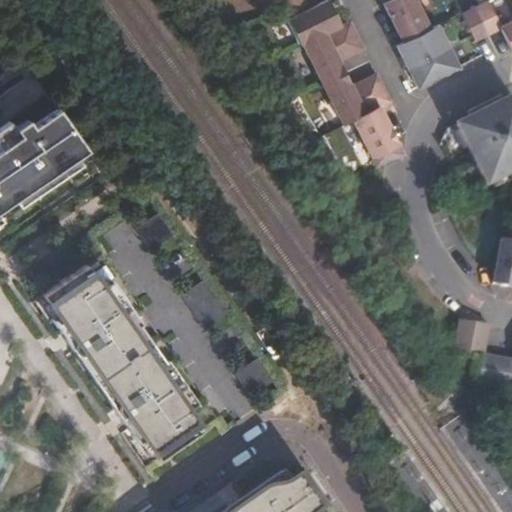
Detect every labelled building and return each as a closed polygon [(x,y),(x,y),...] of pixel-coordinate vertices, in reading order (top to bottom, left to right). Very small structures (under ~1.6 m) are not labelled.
[(277,0),(287,20),(316,5),(313,0),(277,0)] [(303,45),(341,26),(327,0),(326,0),(316,5),(287,20),(301,47),(303,45)] [(386,0),(383,2),(403,43),(428,31),(412,0),(386,0)] [(500,28),(499,28),(486,2),(474,8),(488,35),(500,28)] [(473,42),(488,35),(474,8),(460,15),(473,42)] [(303,45),(324,85),(345,74),(337,59),(364,46),(351,21),(341,26),(303,45)] [(511,21),(499,28),(500,28),(511,52),(511,21)] [(397,46),(418,87),(456,68),(436,27),(428,31),(403,43),(397,46)] [(0,245),(101,176),(30,74),(0,94),(0,245)] [(344,125),(352,120),(379,106),(391,100),(379,76),(352,89),(345,74),(324,85),(344,125)] [(511,97),(456,126),(485,184),(511,170),(511,97)] [(352,120),(376,168),(403,154),(379,106),(352,120)] [(511,244),(498,242),(494,266),(490,285),(511,288),(511,244)] [(81,265),(39,296),(53,316),(47,320),(134,445),(140,441),(154,461),(197,431),(184,411),(185,410),(192,405),(104,279),(95,286),(81,265)] [(486,328),(457,322),(452,352),(480,357),(481,357),(486,328)] [(481,357),(480,357),(475,385),(477,385),(507,391),(511,363),(481,357)] [(255,361),(239,372),(252,391),(268,380),(255,361)] [(313,511),(327,503),(304,471),(287,483),(279,472),(222,511),(313,511)]
